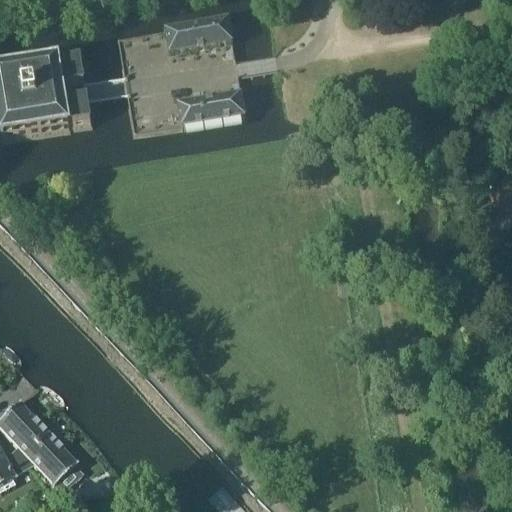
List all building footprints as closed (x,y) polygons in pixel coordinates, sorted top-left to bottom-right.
[(228,24),(165,34),(168,56),(232,46),(228,24)] [(57,66),(0,75),(0,135),(1,142),(68,132),(67,130),(89,127),(85,105),(66,108),(63,91),(83,88),(79,64),(57,68),(57,66)] [(240,97),(177,108),(180,131),(244,120),(240,97)] [(20,408),(19,406),(11,414),(10,414),(3,421),(0,424),(0,433),(16,451),(5,462),(14,479),(33,469),(53,491),(54,489),(61,483),(62,483),(69,476),(76,469),(77,468),(76,467),(75,466),(20,408)] [(0,491),(14,484),(16,483),(14,479),(5,462),(0,453),(0,491)]
